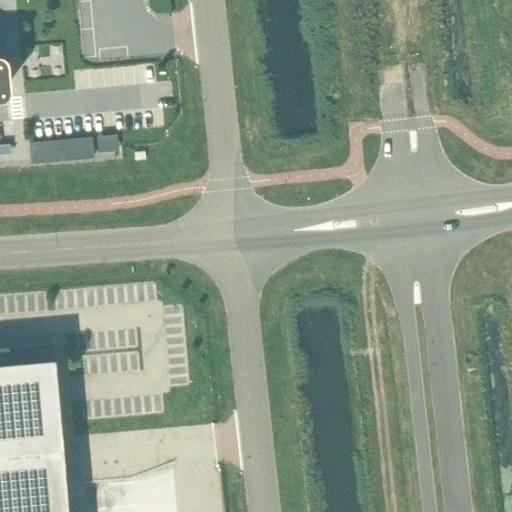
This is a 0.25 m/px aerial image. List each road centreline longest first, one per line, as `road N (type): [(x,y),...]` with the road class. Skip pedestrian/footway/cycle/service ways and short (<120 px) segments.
road 1 (unclassified): [(463,511),(435,228)]
road 2 (unclassified): [(401,234),(429,511)]
road 3 (unclassified): [(234,237),(264,511)]
road 4 (unclassified): [(208,0),(234,237)]
road 5 (unclassified): [(0,254),(234,237)]
road 6 (tertiary): [(381,0),(392,127)]
road 7 (unknown): [(212,40),(129,35),(105,0)]
road 8 (unclassified): [(398,202),(336,212),(278,234)]
road 9 (tertiary): [(424,124),(411,0)]
road 10 (unclassified): [(278,234),(401,234)]
